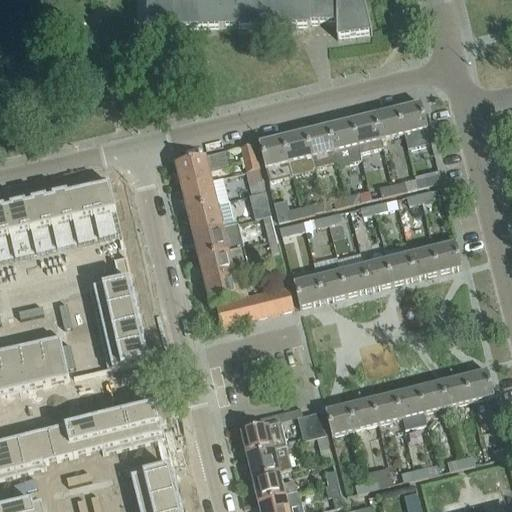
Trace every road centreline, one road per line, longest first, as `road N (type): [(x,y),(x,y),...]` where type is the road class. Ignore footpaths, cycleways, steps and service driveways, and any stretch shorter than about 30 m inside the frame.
road 1 (residential): [(221,511),(134,149)]
road 2 (residential): [(134,149),(450,69)]
road 3 (residential): [(509,307),(460,109)]
road 4 (residential): [(0,180),(134,149)]
